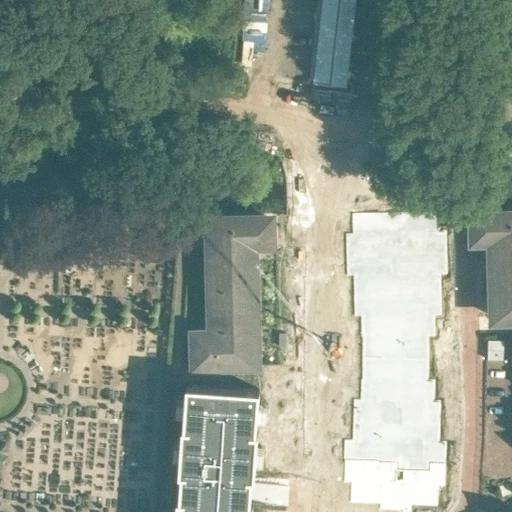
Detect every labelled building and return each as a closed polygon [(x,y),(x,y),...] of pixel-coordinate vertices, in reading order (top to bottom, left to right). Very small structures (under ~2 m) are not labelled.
[(344,459),(343,482),(350,483),(350,499),(349,503),(363,503),(374,503),(379,503),(379,511),(391,511),(410,511),(411,504),(437,505),(438,485),(441,486),(445,486),(446,442),(439,441),(441,401),(434,401),(435,380),(433,380),(427,380),(428,358),(428,336),(433,335),(435,335),(435,315),(441,315),(440,274),(447,274),(446,230),(444,230),(439,230),(439,216),(439,210),(430,210),(423,210),(356,212),(351,212),(351,215),(352,224),(352,232),(345,232),(346,276),(353,276),(353,317),(360,316),(360,337),(361,337),(361,365),(361,377),(360,377),(359,398),(353,398),(352,439),(345,438),(345,442),(344,459)] [(511,210),(474,212),(474,238),(492,237),(494,317),(511,316),(511,210)] [(256,363),(253,244),(272,243),(271,217),(210,219),(213,332),(195,332),(195,365),(256,363)] [(192,266),(192,258),(180,257),(180,265),(191,265),(192,266)] [(191,273),(192,266),(191,265),(180,265),(179,272),(191,273)] [(191,281),(191,273),(179,272),(179,280),(191,281)] [(190,288),(191,281),(179,280),(178,288),(190,288)] [(190,296),(190,288),(178,288),(178,295),(190,296)] [(189,304),(190,296),(178,295),(177,303),(189,304)] [(189,311),(189,304),(177,303),(177,310),(189,311)] [(188,319),(189,311),(177,310),(176,315),(176,318),(188,319)] [(252,511),(253,503),(239,502),(241,477),(255,478),(258,431),(257,431),(260,389),(213,385),(204,385),(187,383),(184,426),(183,426),(179,472),(182,472),(180,498),(177,498),(176,511),(252,511)] [(511,511),(511,434),(488,442),(482,511),(511,511)]
